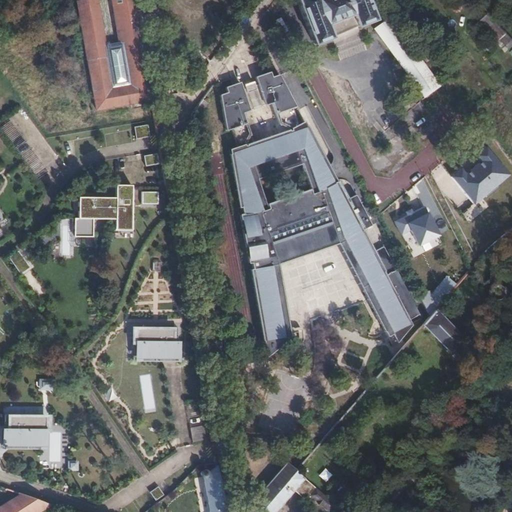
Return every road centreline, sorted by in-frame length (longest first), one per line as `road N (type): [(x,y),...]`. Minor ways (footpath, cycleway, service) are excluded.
road 1 (tertiary): [(239,511),(171,127)]
road 2 (unknown): [(261,4),(283,59),(326,126),(343,176)]
road 3 (residential): [(264,0),(171,127)]
road 4 (unknown): [(289,0),(316,46),(372,62),(388,82)]
road 5 (tertiary): [(171,127),(148,0)]
